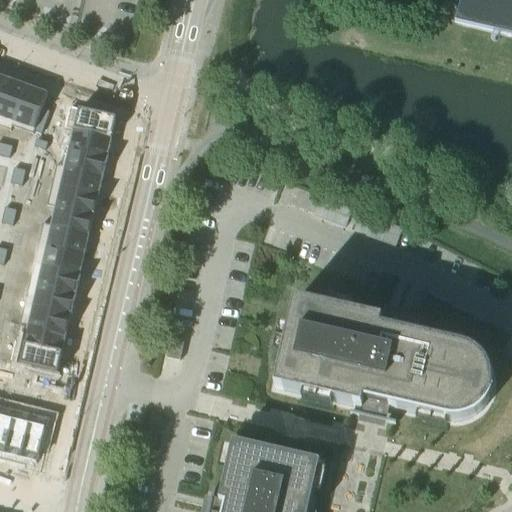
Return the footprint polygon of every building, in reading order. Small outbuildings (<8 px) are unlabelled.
[(454,21),(454,24),(511,37),(511,0),(460,0),(456,21),(454,21)] [(5,79),(0,92),(0,118),(12,123),(25,86),(5,79)] [(25,86),(12,123),(34,130),(37,121),(41,110),(47,94),(25,86)] [(41,110),(37,121),(45,124),(49,113),(41,110)] [(78,110),(73,131),(111,139),(116,119),(78,110)] [(34,130),(33,132),(41,135),(45,124),(37,121),(34,130)] [(73,131),(69,149),(107,158),(111,139),(73,131)] [(36,140),(33,148),(44,152),(47,144),(36,140)] [(4,146),(1,157),(8,159),(11,148),(4,146)] [(69,149),(64,169),(102,178),(107,158),(69,149)] [(13,169),(11,177),(23,179),(25,172),(13,169)] [(64,169),(60,188),(98,197),(102,178),(64,169)] [(11,177),(9,185),(21,187),(23,179),(11,177)] [(60,188),(56,208),(93,217),(98,197),(60,188)] [(56,208),(51,228),(88,237),(93,217),(56,208)] [(4,209),(2,217),(14,219),(16,211),(4,209)] [(2,217),(0,224),(12,227),(14,219),(2,217)] [(51,228),(46,248),(84,257),(88,237),(51,228)] [(46,248),(42,268),(79,276),(84,257),(46,248)] [(42,268),(37,288),(75,296),(79,276),(42,268)] [(37,288),(33,308),(70,316),(75,296),(37,288)] [(467,350),(463,349),(400,334),(402,327),(388,324),(386,330),(381,328),(382,323),(295,302),(275,390),(362,410),(364,403),(369,404),(368,411),(381,415),(383,408),(446,422),(450,423),(453,423),(456,423),(460,423),(463,422),(466,421),(469,420),(472,419),(475,417),(478,415),(481,413),(483,410),(485,408),(487,405),(489,402),(490,399),(491,396),(492,392),(492,389),(492,386),(492,382),(492,379),(491,376),(490,373),(489,369),(487,366),(485,364),(483,361),(481,359),(478,356),(476,354),(473,353),(470,351),(467,350)] [(33,308),(28,328),(65,336),(70,316),(33,308)] [(28,328),(24,346),(61,355),(65,336),(28,328)] [(167,359),(180,362),(185,341),(171,338),(167,359)] [(24,346),(19,367),(43,372),(56,375),(61,355),(24,346)] [(56,375),(43,372),(40,383),(55,386),(58,375),(56,375)] [(4,378),(1,390),(9,392),(12,380),(4,378)] [(29,386),(27,398),(34,399),(37,388),(29,386)] [(37,388),(34,399),(42,401),(45,390),(37,388)] [(0,418),(0,457),(2,458),(12,421),(0,418)] [(12,421),(2,458),(19,462),(28,425),(12,421)] [(28,425),(19,462),(36,467),(46,429),(28,425)] [(164,433),(151,430),(146,452),(159,455),(164,433)] [(308,511),(320,463),(233,443),(219,503),(226,504),(225,510),(218,508),(216,511),(308,511)]
